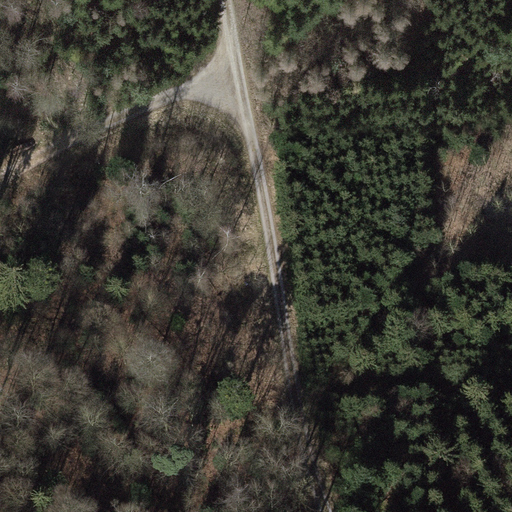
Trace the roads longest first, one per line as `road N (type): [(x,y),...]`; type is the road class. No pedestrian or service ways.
road 1 (track): [(225,0),(308,454),(326,511)]
road 2 (track): [(0,183),(104,122),(239,70)]
